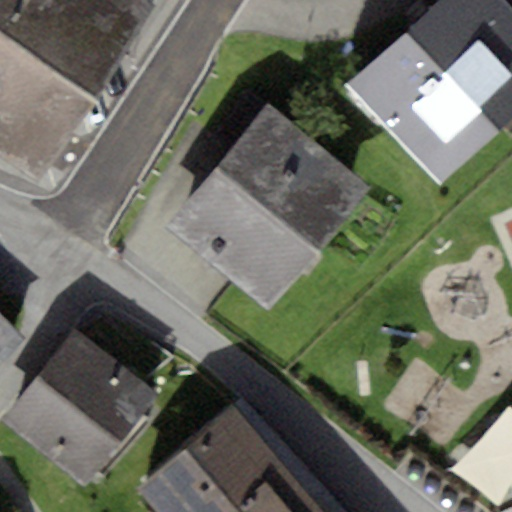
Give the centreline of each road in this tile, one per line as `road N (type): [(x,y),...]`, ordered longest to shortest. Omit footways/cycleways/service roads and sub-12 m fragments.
road 1 (residential): [(72,265),(224,368),(397,511)]
road 2 (residential): [(225,0),(72,265)]
road 3 (residential): [(0,387),(72,265)]
